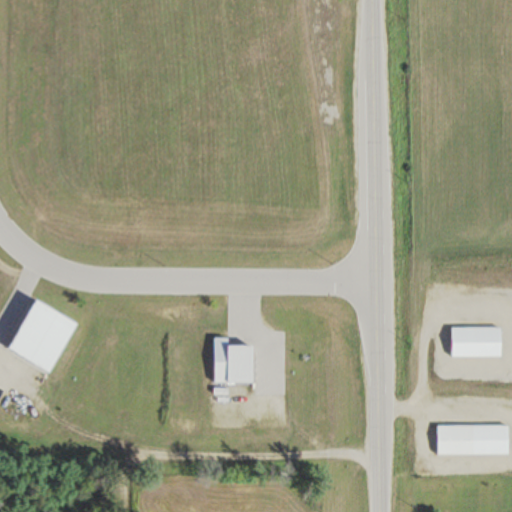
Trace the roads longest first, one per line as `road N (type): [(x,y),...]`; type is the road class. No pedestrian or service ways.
road 1 (primary): [(379,511),(371,0)]
road 2 (residential): [(375,286),(101,282),(53,270),(0,227)]
